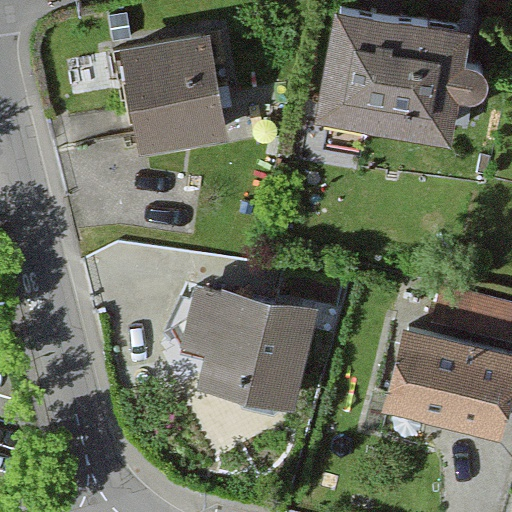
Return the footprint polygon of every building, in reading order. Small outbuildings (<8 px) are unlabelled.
[(479,19),(390,0),(343,0),(323,94),(456,123),(479,19)] [(215,20),(129,37),(150,147),(236,130),(215,20)] [(231,283),(198,274),(181,337),(205,344),(197,373),(289,399),(319,293),(235,269),(231,283)] [(511,322),(511,292),(463,291),(462,322),(511,322)] [(511,397),(511,335),(462,323),(441,409),(505,425),(511,397)]
